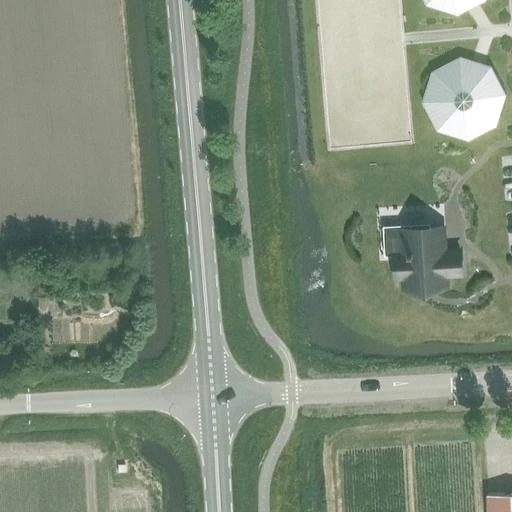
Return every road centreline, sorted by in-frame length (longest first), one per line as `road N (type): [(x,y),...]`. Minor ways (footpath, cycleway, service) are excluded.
road 1 (tertiary): [(213,399),(178,0)]
road 2 (unclassified): [(213,399),(511,389)]
road 3 (unclassified): [(0,413),(213,399)]
